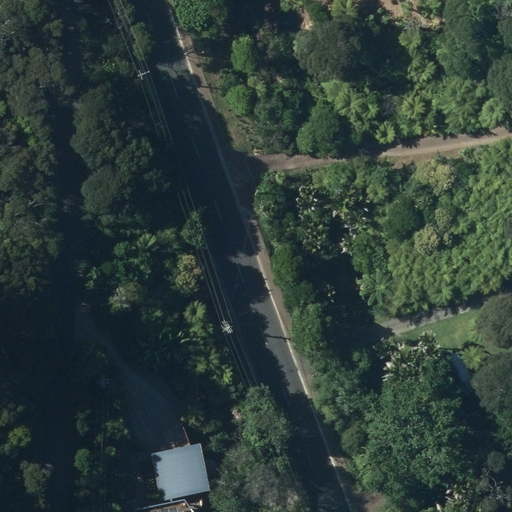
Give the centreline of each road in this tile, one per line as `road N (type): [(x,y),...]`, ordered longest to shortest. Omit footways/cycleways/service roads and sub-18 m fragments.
road 1 (tertiary): [(141,0),(328,511)]
road 2 (residential): [(53,511),(69,183),(64,0)]
